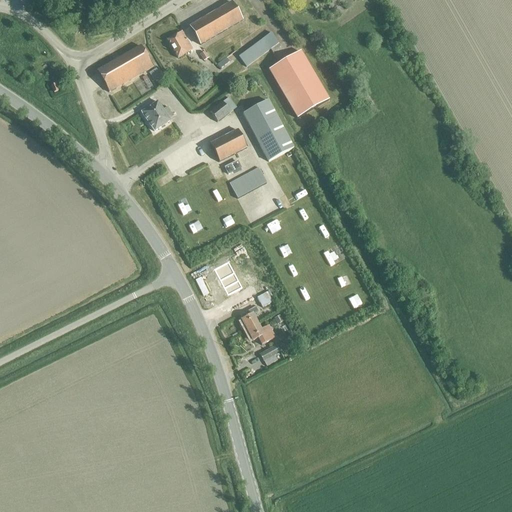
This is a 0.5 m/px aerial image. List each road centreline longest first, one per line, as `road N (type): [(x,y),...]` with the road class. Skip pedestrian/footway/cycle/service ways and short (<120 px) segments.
road 1 (tertiary): [(256,511),(223,386),(175,274)]
road 2 (unclassified): [(0,363),(175,274)]
road 3 (unclassified): [(187,0),(76,65)]
road 4 (tertiary): [(100,171),(0,92)]
road 5 (tertiary): [(175,274),(100,171)]
